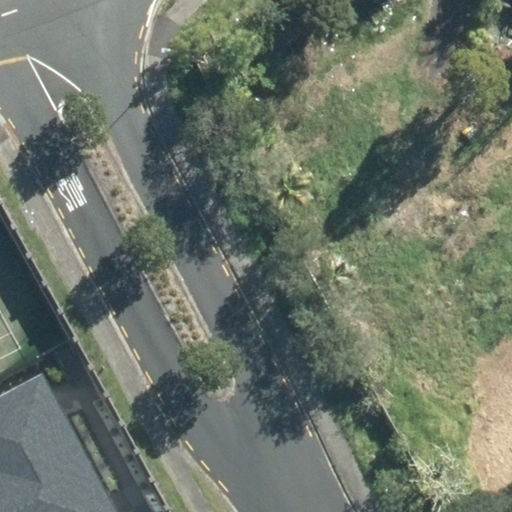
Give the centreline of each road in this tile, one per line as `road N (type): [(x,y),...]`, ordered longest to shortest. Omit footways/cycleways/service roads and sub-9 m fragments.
road 1 (residential): [(263,476),(177,391),(0,45)]
road 2 (residential): [(91,0),(246,368),(263,476)]
